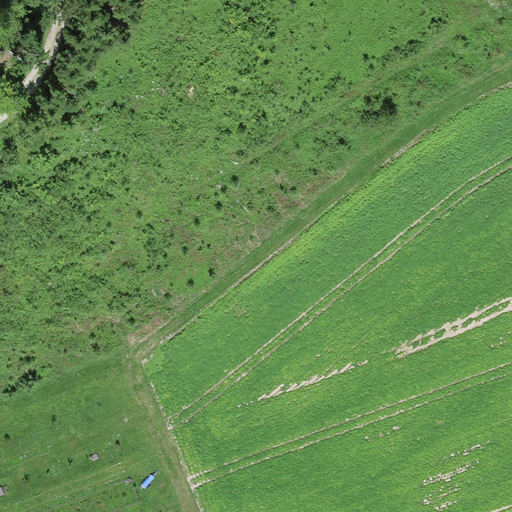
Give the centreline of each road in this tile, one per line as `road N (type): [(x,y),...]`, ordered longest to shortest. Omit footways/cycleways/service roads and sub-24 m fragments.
road 1 (track): [(511,77),(359,177),(114,362)]
road 2 (track): [(184,511),(114,362)]
road 3 (track): [(0,118),(33,82),(63,0)]
